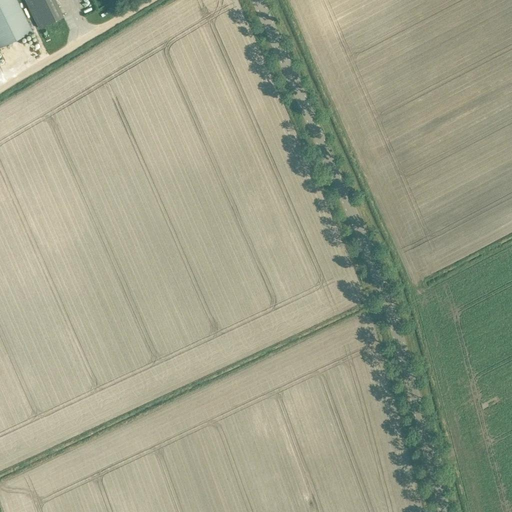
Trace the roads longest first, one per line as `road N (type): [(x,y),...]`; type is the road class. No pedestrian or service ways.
road 1 (tertiary): [(443,511),(386,294),(257,0)]
road 2 (track): [(0,90),(151,0)]
